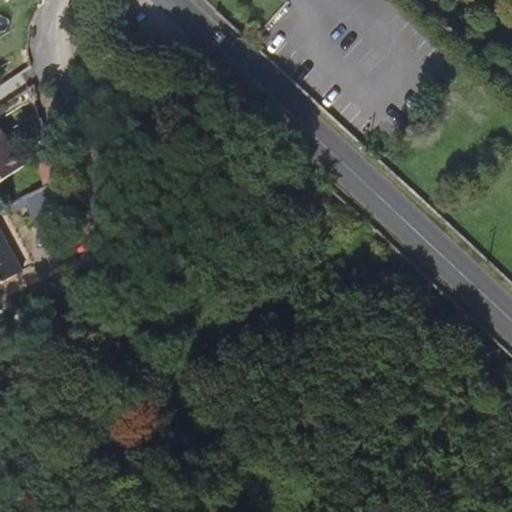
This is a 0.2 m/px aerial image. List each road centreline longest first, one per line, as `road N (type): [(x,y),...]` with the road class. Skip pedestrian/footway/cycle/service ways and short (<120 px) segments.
road 1 (primary): [(511,327),(167,0)]
road 2 (residential): [(63,0),(55,78),(89,279)]
